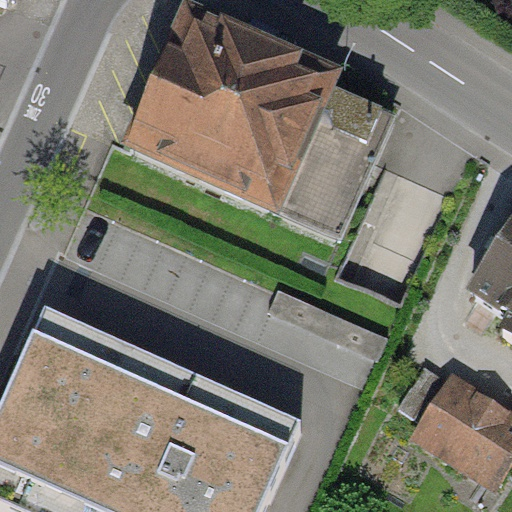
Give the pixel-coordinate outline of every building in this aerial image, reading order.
[(0,0),(0,18),(6,20),(13,0),(0,0)] [(328,82),(184,20),(130,145),(340,236),(389,121),(323,93),(328,82)] [(511,221),(456,300),(511,339),(511,221)] [(269,511),(302,439),(46,324),(0,424),(0,511),(2,511),(269,511)] [(496,502),(511,476),(511,422),(456,388),(416,453),(496,502)]
